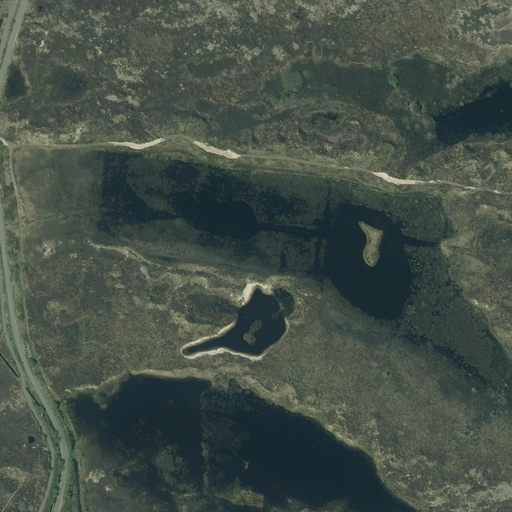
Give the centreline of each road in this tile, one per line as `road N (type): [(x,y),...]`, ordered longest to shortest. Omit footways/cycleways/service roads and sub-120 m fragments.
road 1 (track): [(0,139),(9,146),(178,149),(225,165),(336,176),(395,193),(511,193)]
road 2 (track): [(9,146),(25,327),(72,438),(81,511)]
road 3 (tertiary): [(56,511),(63,449),(17,342),(0,228)]
